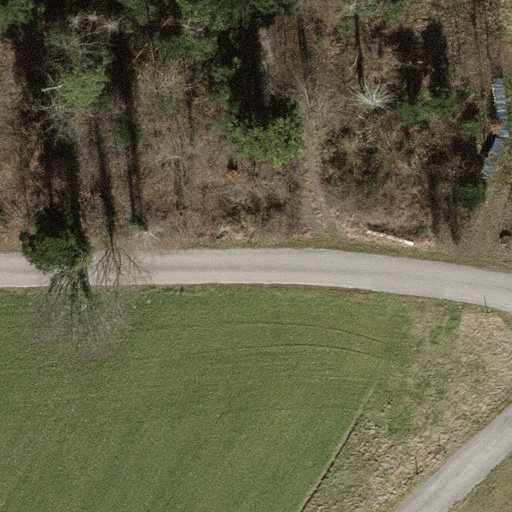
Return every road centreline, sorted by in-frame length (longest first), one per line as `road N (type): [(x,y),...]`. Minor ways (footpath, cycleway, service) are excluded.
road 1 (track): [(511,293),(40,254),(0,261)]
road 2 (track): [(411,511),(511,410)]
